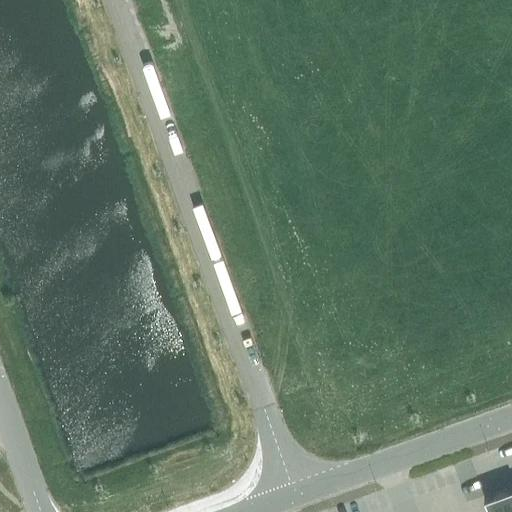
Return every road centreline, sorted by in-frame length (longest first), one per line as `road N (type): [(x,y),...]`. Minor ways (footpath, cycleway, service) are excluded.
road 1 (unclassified): [(295,494),(119,0)]
road 2 (unclassified): [(295,494),(511,416)]
road 3 (unclassified): [(0,395),(42,511)]
